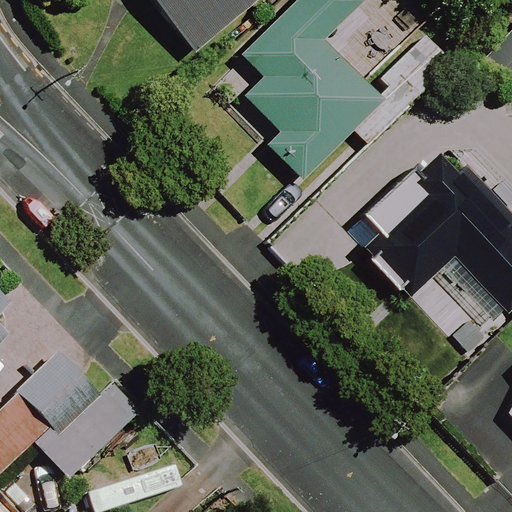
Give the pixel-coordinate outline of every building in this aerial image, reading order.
[(142,0),(189,55),(254,0),(142,0)] [(452,63),(390,0),(360,0),(359,1),(357,0),(296,0),(288,8),(237,56),(261,81),(242,99),(277,135),(264,147),(300,184),(352,134),(364,147),(394,119),(452,63)] [(511,202),(460,144),(408,190),(417,200),(361,250),(405,301),(445,266),(495,322),(511,307),(511,202)] [(0,353),(9,344),(0,336),(0,314),(8,306),(0,297),(0,353)] [(64,483),(135,413),(68,346),(0,413),(0,471),(26,445),(64,483)]
